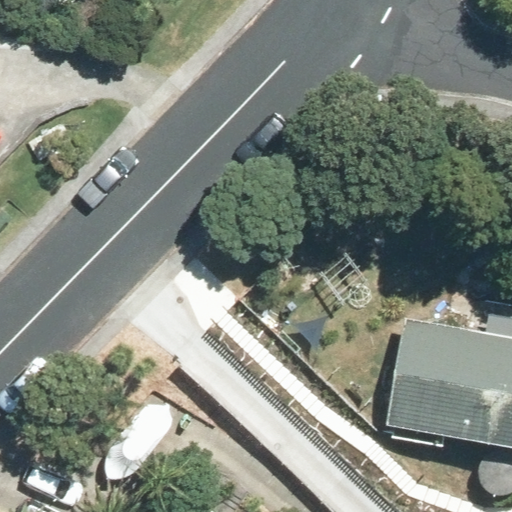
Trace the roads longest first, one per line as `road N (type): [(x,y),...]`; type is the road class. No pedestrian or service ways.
road 1 (residential): [(321,25),(0,353)]
road 2 (residential): [(321,25),(511,66)]
